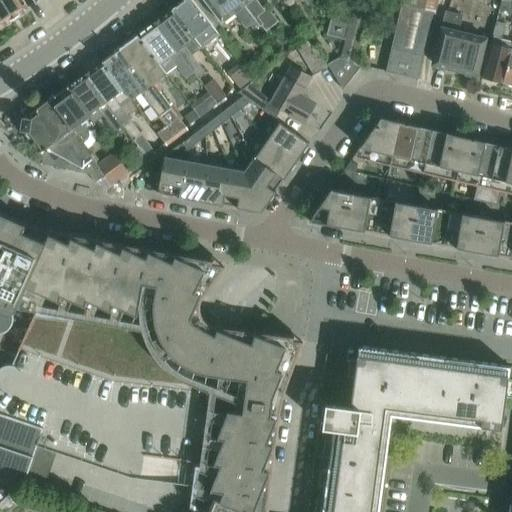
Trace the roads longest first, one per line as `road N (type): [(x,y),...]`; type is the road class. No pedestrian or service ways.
road 1 (residential): [(511,121),(369,88),(262,240)]
road 2 (residential): [(0,166),(71,203),(262,240)]
road 3 (residential): [(262,240),(511,287)]
road 4 (tertiary): [(0,86),(117,0)]
